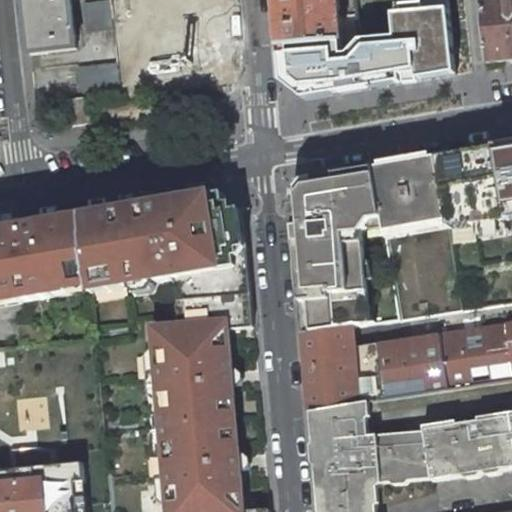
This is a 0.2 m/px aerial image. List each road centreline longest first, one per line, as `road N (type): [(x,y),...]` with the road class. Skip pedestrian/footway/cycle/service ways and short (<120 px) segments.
road 1 (residential): [(295,511),(264,154)]
road 2 (tertiary): [(264,154),(27,195)]
road 3 (tertiary): [(486,121),(264,154)]
road 4 (residential): [(27,195),(2,0)]
road 5 (residential): [(264,154),(252,0)]
road 6 (residential): [(486,121),(472,0)]
